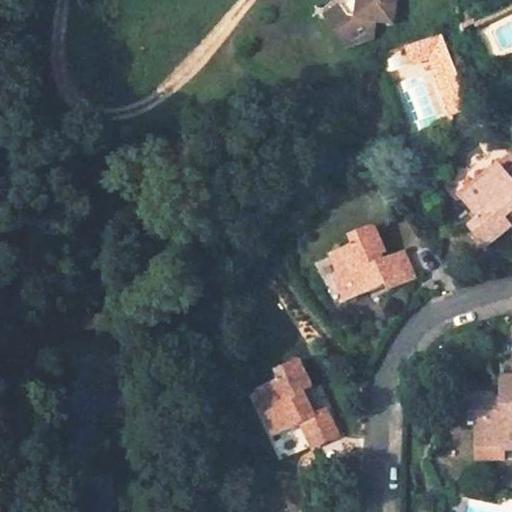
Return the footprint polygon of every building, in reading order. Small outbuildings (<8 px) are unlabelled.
[(332,0),(331,8),(339,14),(326,30),(344,56),(369,46),(372,29),(388,31),(393,0),(332,0)] [(474,23),(460,29),(464,38),(477,32),(474,23)] [(464,111),(437,38),(401,51),(408,68),(424,62),(446,119),(464,111)] [(511,208),(511,210),(482,180),(466,195),(470,199),(452,216),(469,234),(462,241),(481,259),(500,240),(496,237),(502,232),(511,241),(511,208)] [(385,263),(381,256),(385,254),(370,229),(347,243),(353,252),(333,265),(346,287),(342,289),(353,307),(390,286),(393,293),(420,276),(405,251),(385,263)] [(313,422),(310,404),(320,403),(314,375),(288,381),(290,390),(266,395),(271,420),(267,421),(271,443),(300,437),(303,454),(331,450),(325,419),(313,422)] [(511,393),(500,394),(500,416),(493,416),(493,411),(467,413),(467,440),(477,440),(478,463),(504,463),(504,468),(511,467),(511,393)]
